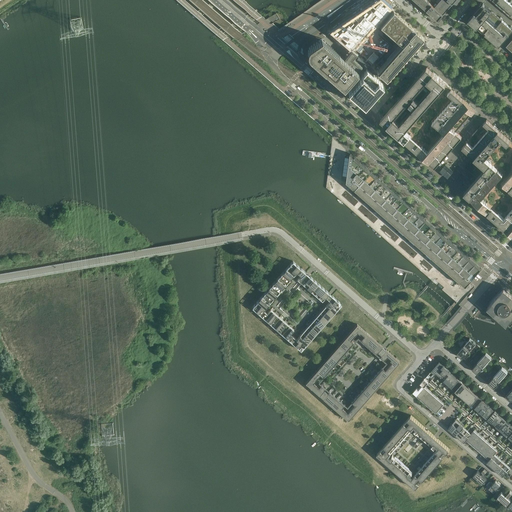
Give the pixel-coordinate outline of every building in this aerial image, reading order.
[(381,0),(378,0),(333,31),(352,49),(389,7),(381,0)] [(435,6),(427,0),(415,0),(438,20),(443,14),(435,6)] [(440,0),(438,2),(438,3),(447,10),(450,7),(441,0),(440,0)] [(503,10),(509,3),(505,0),(504,0),(499,6),(503,10)] [(511,26),(511,28),(502,20),(503,18),(501,17),(500,18),(483,3),(482,4),(481,2),(479,4),(481,5),(468,20),(499,47),(511,31),(511,26)] [(438,3),(437,4),(435,6),(443,14),(447,10),(438,3)] [(506,13),(511,6),(511,5),(509,3),(503,10),(506,13)] [(422,35),(393,10),(380,25),(381,26),(385,29),(385,30),(389,33),(393,37),(397,40),(398,41),(401,44),(387,60),(388,61),(381,68),(382,69),(381,69),(378,72),(386,79),(413,49),(418,43),(422,38),(423,37),(422,36),(422,35)] [(277,14),(268,18),(270,23),(280,19),(277,14)] [(511,31),(499,47),(511,58),(511,31)] [(370,65),(332,32),(322,39),(311,46),(310,47),(309,48),(308,49),(308,50),(308,51),(308,52),(308,53),(308,54),(308,55),(309,55),(309,56),(310,56),(311,58),(343,86),(348,90),(367,69),(370,65)] [(456,131),(474,111),(476,109),(427,67),(381,119),(435,167),(462,137),(456,131)] [(381,86),(383,83),(367,69),(348,90),(364,104),(367,101),(372,96),(375,92),(378,88),(381,86)] [(511,233),(511,141),(487,119),(462,147),(486,168),(466,190),(464,192),(511,234),(511,233)] [(355,191),(371,172),(351,154),(347,181),(350,184),(349,186),(355,191)] [(447,177),(453,171),(446,165),(441,172),(447,177)] [(366,200),(382,181),(371,172),(355,191),(366,200)] [(377,210),(393,191),(382,181),(366,200),(377,210)] [(388,220),(404,201),(393,191),(377,210),(388,220)] [(399,229),(415,210),(404,201),(388,220),(399,229)] [(410,239),(426,220),(415,210),(399,229),(410,239)] [(421,248),(437,230),(426,220),(410,239),(421,248)] [(432,258),(448,239),(437,230),(421,248),(432,258)] [(443,268),(459,249),(448,239),(432,258),(443,268)] [(454,277),(470,259),(459,249),(443,268),(454,277)] [(466,286),(481,268),(470,259),(454,277),(465,287),(466,286)] [(301,268),(293,261),(289,265),(293,269),(292,270),(296,274),(297,272),(301,268)] [(296,274),(292,270),(293,269),(289,265),(284,271),(292,278),(296,274)] [(299,281),(307,273),(301,268),(297,272),(301,275),(297,279),(299,281)] [(292,278),(284,271),(280,276),(288,283),(292,278)] [(288,283),(280,276),(276,280),(284,287),(288,283)] [(307,288),(314,280),(310,276),(303,284),(302,285),(304,287),(305,286),(307,288)] [(284,287),(276,280),(272,285),(280,292),(284,287)] [(310,292),(318,283),(314,280),(307,288),(309,289),(308,290),(310,292)] [(315,294),(322,286),(318,283),(310,292),(312,294),(313,293),(315,294)] [(280,292),(272,285),(267,290),(275,297),(280,292)] [(318,299),(325,290),(322,286),(315,294),(316,296),(316,297),(318,299)] [(511,295),(506,291),(503,289),(499,294),(499,293),(487,307),(488,307),(507,324),(511,318),(511,295)] [(275,297),(267,290),(263,295),(271,302),(275,297)] [(322,301),(329,293),(325,290),(318,299),(320,300),(322,301)] [(271,302),(263,295),(259,299),(267,306),(271,302)] [(332,306),(337,300),(332,295),(328,299),(330,301),(328,303),(332,306)] [(256,311),(261,305),(265,308),(267,306),(259,299),(252,307),(256,311)] [(335,312),(342,304),(337,300),(332,306),(328,303),(327,305),(335,312)] [(266,312),(264,310),(265,308),(261,305),(256,311),(262,316),(266,312)] [(335,312),(327,305),(325,306),(324,306),(323,308),(331,316),(335,312)] [(331,316),(323,308),(321,310),(322,310),(320,312),(328,319),(331,316)] [(268,321),(275,313),(271,309),(267,313),(266,312),(262,316),(268,321)] [(328,319),(320,312),(318,314),(316,316),(325,323),(328,319)] [(272,325),(280,317),(275,313),(268,321),(272,325)] [(325,323),(316,316),(314,318),(315,318),(313,320),(321,327),(325,323)] [(277,329),(284,321),(280,317),(272,325),(277,329)] [(321,327),(313,320),(312,322),(311,321),(309,323),(318,331),(321,327)] [(282,333),(289,325),(284,321),(277,329),(282,333)] [(318,331),(309,323),(307,325),(308,326),(306,328),(315,335),(318,331)] [(357,324),(306,383),(319,395),(323,398),(348,420),(400,361),(386,349),(384,348),(382,347),(382,346),(357,324)] [(287,338),(294,330),(289,325),(282,333),(287,338)] [(315,335),(306,328),(305,329),(304,329),(302,331),(311,339),(315,335)] [(311,339),(302,331),(301,333),(300,335),(308,342),(311,339)] [(301,350),(308,342),(300,335),(298,337),(302,341),(297,347),(301,350)] [(297,347),(302,341),(298,337),(297,339),(293,336),(289,340),(297,347)] [(462,358),(473,346),(474,346),(476,344),(475,343),(473,341),(470,338),(459,350),(456,352),(462,358)] [(478,373),(492,357),(486,352),(472,368),(478,373)] [(436,373),(443,365),(439,362),(425,377),(430,381),(436,374),(436,373)] [(440,377),(447,368),(443,365),(436,373),(436,374),(440,377)] [(494,387),(508,372),(502,367),(488,382),(494,387)] [(444,380),(451,372),(447,368),(440,377),(444,380)] [(448,383),(455,375),(451,372),(444,380),(448,383)] [(448,383),(446,385),(450,388),(451,387),(459,379),(455,375),(448,383)] [(417,395),(424,387),(428,383),(424,379),(413,392),(417,395)] [(455,390),(463,382),(459,379),(451,387),(455,390)] [(459,394),(466,385),(463,382),(455,390),(459,394)] [(463,397),(470,389),(466,385),(459,394),(463,397)] [(428,390),(424,387),(417,395),(421,399),(428,390)] [(467,401),(474,392),(470,389),(463,397),(467,401)] [(425,402),(432,394),(428,390),(421,399),(425,402)] [(471,404),(478,396),(474,392),(467,401),(471,404)] [(429,405),(436,397),(432,394),(425,402),(429,405)] [(475,407),(482,399),(478,396),(471,404),(475,407)] [(432,409),(440,400),(436,397),(429,405),(432,409)] [(479,411),(486,402),(482,399),(475,407),(479,411)] [(436,412),(444,404),(440,400),(432,409),(436,412)] [(482,414),(490,406),(486,402),(479,411),(482,414)] [(487,418),(494,409),(490,406),(482,414),(487,418)] [(492,422),(499,414),(495,410),(488,419),(492,422)] [(495,425),(503,417),(499,414),(492,422),(495,425)] [(438,439),(424,427),(411,415),(377,454),(416,488),(450,449),(438,439)] [(499,429),(507,421),(503,417),(495,425),(499,429)] [(452,432),(460,423),(456,420),(448,428),(452,432)] [(503,432),(510,424),(507,421),(499,429),(503,432)] [(456,435),(464,427),(460,423),(452,432),(456,435)] [(507,436),(511,430),(511,425),(510,424),(503,432),(507,436)] [(460,438),(467,430),(464,427),(456,435),(460,438)] [(467,439),(471,434),(471,433),(467,430),(460,438),(464,442),(467,439)] [(471,442),(478,434),(474,430),(471,433),(471,434),(467,439),(471,442)] [(474,446),(482,437),(478,434),(471,442),(474,446)] [(478,449),(485,441),(482,437),(474,446),(478,449)] [(482,452),(489,444),(485,441),(478,449),(482,452)] [(486,456),(493,447),(489,444),(482,452),(486,456)] [(495,454),(497,451),(493,447),(486,456),(490,459),(494,454),(495,454)] [(491,465),(498,457),(495,454),(494,454),(490,459),(487,462),(491,465)] [(495,469),(502,461),(498,457),(491,465),(495,469)] [(499,472),(506,464),(502,461),(495,469),(499,472)] [(503,476),(510,467),(506,464),(499,472),(503,476)] [(487,478),(484,476),(488,471),(485,469),(481,473),(478,470),(473,475),(482,483),(487,478)] [(493,493),(501,484),(498,482),(496,480),(492,484),(490,482),(486,487),(493,493)] [(511,499),(508,497),(511,492),(510,491),(506,495),(502,491),(498,496),(497,497),(503,502),(504,501),(507,504),(511,499)]
